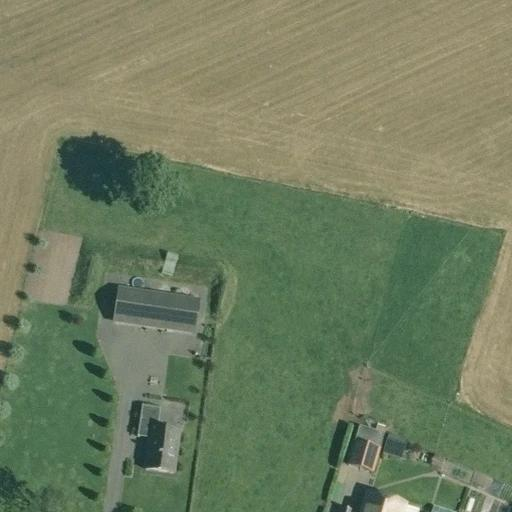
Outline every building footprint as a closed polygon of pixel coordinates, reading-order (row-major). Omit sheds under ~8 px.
[(180,222),(148,218),(145,241),(173,245),(177,222),(199,226),(203,202),(184,199),(180,222)] [(234,251),(199,238),(183,283),(218,295),(234,251)] [(119,291),(114,322),(193,333),(198,302),(119,291)] [(179,432),(157,429),(160,410),(141,408),(137,438),(149,439),(145,471),(174,475),(179,432)] [(356,442),(378,448),(382,435),(360,428),(356,442)] [(405,442),(388,437),(383,454),(400,459),(405,442)] [(381,449),(378,448),(356,442),(354,441),(346,466),(373,475),(381,449)] [(440,470),(444,460),(433,456),(430,466),(440,470)] [(367,493),(360,511),(353,511),(342,509),(340,511),(403,511),(405,504),(367,493)]
